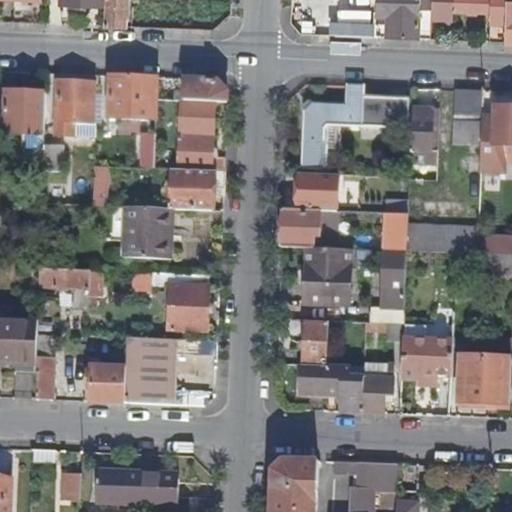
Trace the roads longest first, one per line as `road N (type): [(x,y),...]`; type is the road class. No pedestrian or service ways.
road 1 (residential): [(260,60),(242,436)]
road 2 (residential): [(511,445),(242,436)]
road 3 (residential): [(0,49),(260,60)]
road 4 (residential): [(260,60),(511,66)]
road 5 (residential): [(242,436),(0,426)]
